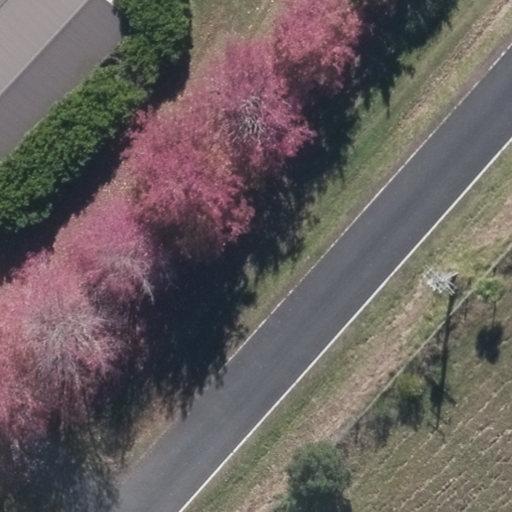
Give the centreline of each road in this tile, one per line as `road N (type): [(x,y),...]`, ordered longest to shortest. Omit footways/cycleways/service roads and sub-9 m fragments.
road 1 (residential): [(138,511),(511,92)]
road 2 (track): [(136,511),(0,414)]
